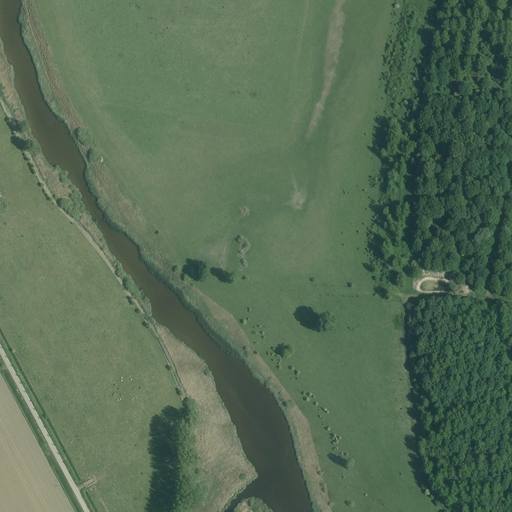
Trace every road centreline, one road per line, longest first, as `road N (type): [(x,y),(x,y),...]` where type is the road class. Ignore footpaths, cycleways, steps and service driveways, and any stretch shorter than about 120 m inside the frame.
road 1 (track): [(450,511),(422,476),(403,295),(392,272),(403,120),(427,0)]
road 2 (unclassified): [(86,511),(0,348)]
road 3 (track): [(369,292),(511,300)]
road 4 (track): [(511,176),(486,298)]
